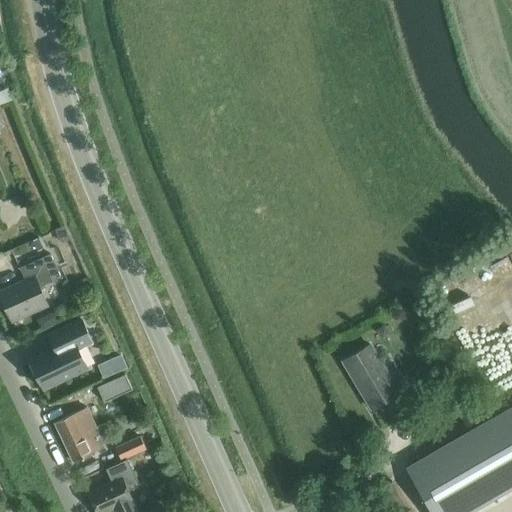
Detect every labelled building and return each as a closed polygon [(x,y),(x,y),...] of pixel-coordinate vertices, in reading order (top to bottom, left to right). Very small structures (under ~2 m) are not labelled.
[(0,95),(17,89),(13,81),(0,86),(0,95)] [(16,194),(22,207),(32,203),(26,190),(16,194)] [(65,225),(55,229),(61,243),(71,239),(65,225)] [(0,291),(0,295),(11,320),(48,303),(40,286),(61,276),(50,253),(18,267),(25,280),(0,291)] [(511,256),(484,267),(495,297),(511,290),(511,256)] [(30,359),(44,388),(88,367),(78,347),(92,341),(82,319),(49,334),(55,347),(30,359)] [(343,360),(372,408),(398,392),(370,344),(343,360)] [(107,363),(105,369),(109,376),(119,371),(114,360),(107,363)] [(126,373),(98,385),(105,400),(132,387),(126,373)] [(436,389),(433,402),(442,404),(446,387),(436,389)] [(511,407),(511,406),(405,467),(431,511),(470,511),(511,488),(511,407)] [(86,407),(55,422),(55,423),(64,441),(96,427),(86,407)] [(96,427),(64,441),(64,442),(74,461),(105,446),(104,444),(110,441),(102,423),(96,427)] [(120,456),(121,459),(146,448),(144,445),(140,436),(116,447),(120,456)] [(88,492),(97,511),(105,511),(114,508),(116,511),(138,511),(128,490),(140,485),(128,458),(122,461),(106,468),(112,481),(88,492)]
